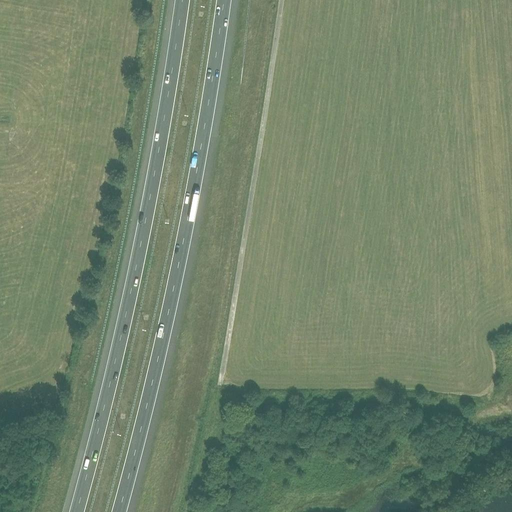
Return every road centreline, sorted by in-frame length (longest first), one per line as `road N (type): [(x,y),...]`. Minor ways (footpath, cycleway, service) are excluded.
road 1 (motorway): [(181,0),(157,161),(74,511)]
road 2 (motorway): [(119,511),(177,270),(225,0)]
